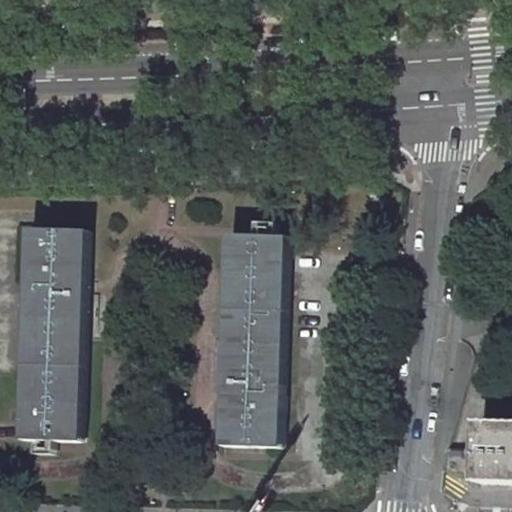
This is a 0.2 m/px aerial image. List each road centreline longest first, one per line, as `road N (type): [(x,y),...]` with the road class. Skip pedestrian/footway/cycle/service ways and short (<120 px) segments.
road 1 (tertiary): [(0,127),(450,106)]
road 2 (tertiary): [(447,56),(0,75)]
road 3 (residential): [(450,106),(403,511)]
